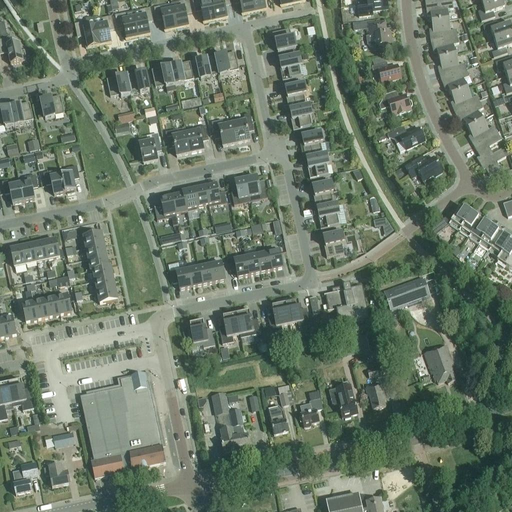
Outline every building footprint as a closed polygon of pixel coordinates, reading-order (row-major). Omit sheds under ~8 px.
[(204,25),(215,23),(210,0),(192,0),(195,14),(201,13),(204,25)] [(210,0),(215,23),(227,20),(224,8),(230,7),(228,0),(210,0)] [(254,14),(250,0),(232,0),(234,6),(240,5),(242,17),(254,14)] [(250,0),(254,14),(265,12),(262,0),(250,0)] [(279,0),(281,8),(293,6),(291,0),(279,0)] [(361,0),(362,4),(367,4),(367,8),(357,9),(359,20),(373,19),(373,13),(388,11),(386,0),(361,0)] [(503,0),(497,0),(481,5),(483,11),(478,13),(481,24),(495,19),(493,13),(505,9),(503,5),(505,4),(503,0)] [(172,11),(177,31),(188,28),(186,16),(192,15),(189,1),(178,3),(179,10),(172,11)] [(431,25),(449,22),(447,12),(453,11),(452,3),(425,7),(427,18),(430,18),(431,25)] [(177,31),(172,11),(161,14),(160,8),(153,9),(156,23),(162,21),(165,33),(177,31)] [(132,13),(138,39),(149,37),(147,25),(153,23),(150,9),(132,13)] [(132,13),(126,14),(115,17),(118,31),(124,29),(126,42),(138,39),(132,13)] [(111,17),(102,19),(95,18),(93,18),(99,47),(111,45),(108,33),(114,31),(111,17)] [(99,47),(93,18),(85,20),(86,23),(74,25),(77,39),(85,38),(87,44),(85,44),(86,50),(99,47)] [(430,44),(457,38),(456,31),(450,32),(449,22),(431,25),(432,31),(429,32),(430,44)] [(494,42),(511,35),(511,28),(511,29),(510,25),(498,29),(496,23),(482,28),(484,33),(490,32),(494,42)] [(367,31),(366,24),(353,25),(353,32),(367,31)] [(368,26),(369,37),(366,37),(367,45),(371,48),(376,48),(376,49),(392,47),(390,34),(386,35),(385,24),(368,26)] [(294,51),(296,50),(294,41),(292,41),(290,32),(272,35),(275,49),(276,48),(278,54),(281,54),(283,60),(295,57),(294,51)] [(511,35),(494,42),(497,52),(492,54),(493,60),(507,55),(505,50),(511,47),(511,35)] [(439,61),(456,57),(453,47),(459,45),(457,38),(430,44),(434,56),(437,55),(439,61)] [(0,41),(0,45),(2,53),(7,52),(10,67),(27,63),(25,52),(20,53),(18,44),(12,46),(10,39),(0,41)] [(216,59),(219,76),(220,78),(229,76),(229,74),(239,71),(235,54),(222,57),(222,58),(216,59)] [(440,81),(466,72),(464,65),(459,67),(456,57),(439,61),(441,68),(437,69),(440,81)] [(219,76),(216,59),(216,58),(203,61),(203,62),(197,63),(201,82),(210,80),(210,78),(219,76)] [(301,79),(299,69),(301,68),(299,59),(279,63),(281,69),(280,69),(282,83),(301,79)] [(506,78),(511,76),(511,64),(510,65),(509,59),(495,64),(498,74),(504,73),(506,78)] [(177,68),(171,69),(175,87),(184,85),(184,83),(194,81),(190,64),(177,67),(177,68)] [(381,86),(401,81),(397,67),(385,71),(383,65),(371,68),(373,74),(378,73),(381,86)] [(175,87),(171,69),(165,70),(165,69),(151,72),(155,89),(165,87),(167,94),(176,92),(175,87)] [(451,97),(467,90),(463,81),(469,78),(466,72),(440,81),(445,92),(448,91),(451,97)] [(126,79),(130,95),(139,93),(140,95),(149,93),(145,74),(139,76),(139,75),(125,77),(126,79)] [(511,76),(506,78),(508,85),(503,87),(506,96),(511,94),(511,76)] [(130,95),(126,79),(120,80),(120,79),(106,81),(110,99),(120,97),(121,99),(130,97),(130,95)] [(357,88),(364,86),(362,79),(355,81),(357,88)] [(287,97),(286,97),(288,111),(306,107),(304,97),(306,96),(304,87),(302,87),(300,81),(288,84),(289,90),(285,91),(287,97)] [(455,116),(479,104),(477,98),(471,100),(467,90),(451,97),(454,103),(450,105),(455,116)] [(409,113),(412,107),(411,103),(409,104),(407,98),(404,97),(389,102),(389,103),(383,100),(379,107),(381,112),(389,109),(392,117),(394,118),(399,117),(399,118),(405,116),(405,115),(409,113)] [(54,117),(64,115),(61,98),(47,101),(47,102),(41,103),(42,105),(35,106),(38,121),(45,119),(45,121),(55,119),(54,117)] [(10,110),(14,128),(23,126),(23,124),(33,122),(29,104),(16,107),(16,108),(10,110)] [(468,131),(483,122),(478,113),(483,110),(479,104),(455,116),(461,127),(464,125),(468,131)] [(179,112),(177,106),(165,108),(167,115),(179,112)] [(145,112),(146,116),(147,120),(157,118),(155,109),(145,112)] [(309,119),(312,118),(310,109),(290,113),(291,119),(290,119),(293,133),(312,129),(309,119)] [(5,130),(14,128),(10,110),(5,111),(4,110),(0,110),(0,128),(5,128),(5,130)] [(120,126),(135,122),(134,116),(118,119),(120,126)] [(231,122),(236,146),(249,143),(247,132),(253,131),(250,116),(244,117),(244,119),(231,122)] [(220,138),(223,149),(236,146),(231,126),(224,128),(222,122),(211,124),(215,139),(220,138)] [(468,139),(474,149),(497,135),(493,128),(488,131),(483,122),(468,131),(471,137),(468,139)] [(184,132),(185,136),(190,156),(203,153),(201,142),(208,140),(205,128),(184,132)] [(404,129),(391,134),(387,136),(389,139),(394,141),(396,146),(402,144),(406,152),(425,143),(419,130),(406,135),(404,129)] [(320,146),(322,145),(320,136),(318,136),(317,130),(304,133),(306,139),(302,140),(303,146),(302,146),(305,160),(322,156),(320,146)] [(174,147),(177,159),(190,156),(185,136),(177,137),(176,132),(165,134),(168,149),(174,147)] [(478,164),(493,156),(489,149),(501,142),(497,135),(474,149),(480,159),(477,160),(478,164)] [(143,166),(157,163),(155,152),(160,150),(157,136),(146,138),(148,144),(139,146),(140,152),(138,152),(140,160),(142,160),(143,166)] [(41,151),(38,141),(28,143),(30,153),(41,151)] [(19,155),(17,145),(0,149),(0,154),(1,159),(19,155)] [(493,156),(478,164),(483,172),(485,171),(489,178),(500,171),(496,164),(506,159),(501,151),(493,156)] [(326,167),(328,167),(326,157),(307,162),(308,168),(307,168),(310,182),(328,178),(326,167)] [(435,178),(442,174),(433,159),(425,164),(421,158),(404,168),(412,180),(418,176),(423,184),(434,177),(435,178)] [(61,177),(65,195),(67,195),(67,196),(74,195),(73,193),(76,193),(74,182),(80,181),(77,168),(66,171),(67,176),(61,177)] [(403,176),(400,171),(394,175),(397,180),(403,176)] [(61,177),(60,172),(43,175),(46,188),(52,187),(54,197),(65,195),(61,177)] [(364,181),(359,172),(354,175),(359,184),(364,181)] [(20,186),(24,204),(34,202),(32,191),(38,190),(35,177),(24,179),(26,185),(20,186)] [(267,201),(264,182),(258,184),(257,179),(246,181),(251,204),(267,201)] [(331,196),(333,195),(331,186),(329,186),(328,180),(315,183),(316,189),(313,190),(314,196),(313,196),(316,210),(333,206),(331,196)] [(234,208),(251,204),(246,181),(235,183),(237,194),(231,195),(234,208)] [(24,204),(20,186),(9,188),(8,183),(2,184),(4,197),(10,196),(13,206),(24,204)] [(217,187),(204,190),(208,209),(227,205),(224,194),(219,195),(217,187)] [(204,190),(193,192),(197,212),(208,209),(204,190)] [(182,195),(182,197),(186,214),(197,212),(193,192),(182,195)] [(182,197),(171,199),(175,218),(187,216),(186,214),(182,197)] [(175,218),(171,199),(160,202),(161,207),(153,208),(156,222),(164,221),(171,219),(173,228),(177,227),(175,218)] [(380,208),(374,199),(369,200),(372,215),(380,213),(379,209),(380,208)] [(507,220),(511,218),(511,214),(508,204),(503,206),(507,220)] [(339,228),(337,217),(339,217),(337,207),(318,212),(319,218),(318,218),(320,232),(339,228)] [(459,233),(471,215),(461,208),(448,226),(459,233)] [(468,240),(481,222),(471,215),(459,233),(468,240)] [(275,237),(282,235),(280,229),(279,222),(272,224),(274,230),(275,237)] [(478,247),(491,228),(481,222),(468,240),(478,247)] [(230,225),(215,228),(217,235),(232,232),(230,225)] [(488,254),(501,235),(491,228),(478,247),(488,254)] [(342,246),(344,245),(342,236),(340,236),(338,230),(326,233),(327,239),(323,240),(325,246),(324,246),(326,260),(344,256),(342,246)] [(86,250),(103,246),(101,235),(83,239),(86,250)] [(180,235),(172,237),(173,245),(177,244),(181,243),(180,235)] [(498,260),(510,244),(511,242),(501,235),(488,254),(498,260)] [(60,260),(56,242),(44,244),(48,262),(60,260)] [(48,262),(44,244),(33,247),(37,265),(48,262)] [(511,245),(510,244),(498,260),(496,262),(506,269),(509,271),(511,271),(511,245)] [(106,258),(103,246),(86,250),(88,262),(106,258)] [(37,265),(33,247),(22,249),(26,267),(37,265)] [(26,267),(22,249),(10,252),(14,269),(26,267)] [(268,254),(272,273),(283,270),(279,249),(267,252),(268,254)] [(268,254),(256,257),(260,275),(272,273),(268,254)] [(256,257),(245,259),(249,278),(260,275),(256,257)] [(108,269),(106,258),(88,262),(90,273),(92,272),(108,269)] [(245,259),(234,262),(233,260),(227,261),(230,273),(236,272),(238,280),(249,278),(245,259)] [(221,264),(210,267),(213,285),(225,283),(221,264)] [(210,267),(198,269),(202,288),(213,285),(210,267)] [(95,284),(113,280),(110,269),(108,269),(92,272),(95,284)] [(187,269),(175,271),(175,272),(169,273),(172,286),(178,285),(180,292),(191,290),(191,287),(187,272),(187,269)] [(198,269),(187,272),(191,287),(191,290),(202,288),(198,269)] [(68,278),(57,281),(57,282),(57,285),(58,288),(59,290),(65,289),(64,286),(69,285),(69,282),(68,280),(68,278)] [(115,291),(113,280),(95,284),(97,295),(115,291)] [(423,280),(384,294),(391,312),(429,299),(423,280)] [(369,322),(362,289),(355,291),(355,286),(350,287),(350,285),(349,286),(349,287),(343,289),(343,288),(332,291),(333,295),(324,297),(324,298),(326,297),(329,313),(327,313),(328,314),(336,312),(340,329),(348,327),(349,334),(359,332),(357,325),(369,322)] [(117,302),(115,291),(97,295),(100,306),(117,302)] [(71,315),(68,297),(56,300),(60,318),(71,315)] [(313,317),(319,316),(316,299),(309,300),(313,317)] [(60,318),(56,300),(45,302),(49,320),(60,318)] [(49,320),(45,302),(33,305),(37,323),(49,320)] [(298,303),(285,306),(289,326),(298,324),(299,330),(310,328),(307,313),(301,314),(298,303)] [(37,323),(33,305),(22,307),(26,325),(37,323)] [(418,341),(433,335),(423,305),(407,310),(418,341)] [(289,326),(285,306),(272,309),(274,320),(268,321),(271,336),(282,334),(281,328),(289,326)] [(249,313),(236,316),(241,340),(260,336),(258,324),(252,325),(249,313)] [(240,337),(236,316),(223,319),(225,331),(219,332),(222,347),(233,344),(232,338),(240,337)] [(16,338),(13,320),(1,322),(5,340),(16,338)] [(190,341),(192,340),(194,349),(203,347),(203,350),(214,348),(211,333),(205,335),(203,323),(189,326),(191,332),(188,333),(190,341)] [(360,353),(357,339),(338,343),(342,357),(360,353)] [(448,386),(456,383),(452,372),(455,371),(446,348),(424,356),(431,376),(433,376),(434,379),(433,379),(435,384),(437,383),(438,386),(446,383),(448,386)] [(386,350),(370,354),(373,364),(384,361),(383,359),(388,357),(386,350)] [(405,364),(413,361),(411,355),(403,358),(405,364)] [(369,380),(386,376),(384,368),(367,372),(369,380)] [(21,382),(7,385),(11,406),(12,406),(13,409),(21,407),(23,413),(34,411),(30,393),(24,394),(21,382)] [(151,397),(148,384),(80,399),(94,464),(120,458),(123,472),(131,470),(131,474),(166,466),(163,450),(155,414),(164,412),(161,395),(151,397)] [(0,423),(7,422),(4,407),(11,406),(7,385),(0,387),(0,423)] [(384,403),(386,403),(381,386),(365,390),(367,398),(369,398),(373,412),(386,409),(384,403)] [(282,409),(290,407),(293,406),(291,394),(289,387),(277,390),(280,397),(279,398),(282,409)] [(350,418),(358,416),(350,387),(328,392),(332,408),(339,406),(342,420),(345,419),(345,421),(351,420),(350,418)] [(265,399),(275,397),(274,389),(264,391),(265,399)] [(309,403),(310,406),(300,408),(302,416),(300,416),(304,430),(311,428),(311,426),(319,424),(316,413),(323,411),(318,392),(308,395),(311,403),(309,403)] [(230,415),(226,395),(212,398),(216,418),(230,415)] [(257,400),(249,401),(252,416),(260,414),(257,400)] [(286,423),(285,423),(283,414),(278,409),(267,411),(271,426),(274,438),(289,434),(287,429),(286,423)] [(239,430),(239,428),(244,427),(241,412),(230,414),(235,438),(238,451),(250,449),(247,436),(246,436),(244,429),(239,430)] [(11,438),(19,437),(17,429),(10,431),(11,438)] [(238,451),(235,438),(233,429),(220,432),(222,441),(221,441),(223,454),(238,451)] [(75,446),(72,435),(52,439),(54,451),(75,446)] [(124,475),(123,472),(120,458),(94,464),(91,464),(95,481),(124,475)] [(16,497),(31,494),(29,481),(39,479),(36,465),(21,468),(22,473),(13,475),(15,486),(14,487),(16,497)] [(62,467),(45,471),(46,478),(50,477),(52,490),(70,486),(67,474),(63,474),(62,467)] [(326,503),(326,506),(327,511),(382,511),(380,502),(366,505),(361,506),(359,496),(326,503)]
